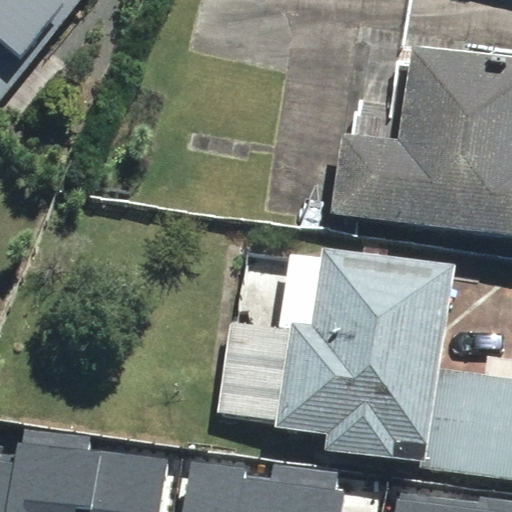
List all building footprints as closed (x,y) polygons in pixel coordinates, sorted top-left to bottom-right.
[(0,0),(0,120),(9,128),(60,68),(43,54),(89,0),(0,0)] [(333,141),(320,231),(511,258),(511,80),(399,64),(387,149),(333,141)] [(316,450),(314,477),(511,488),(511,392),(434,388),(441,274),(281,264),(276,341),(221,337),(215,428),(266,431),(265,447),(316,450)] [(156,511),(164,466),(19,443),(14,473),(0,470),(0,511),(156,511)] [(340,511),(342,499),(199,478),(193,511),(340,511)]
